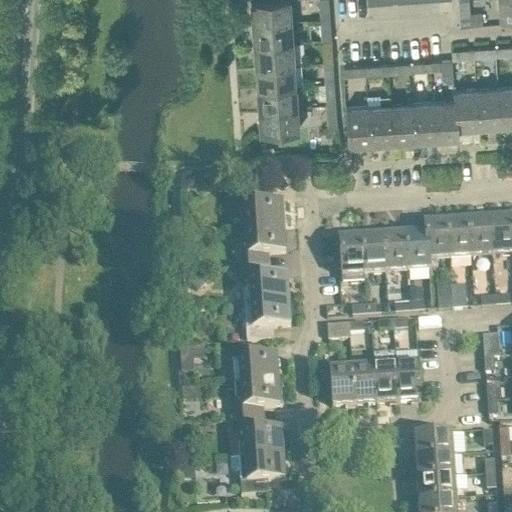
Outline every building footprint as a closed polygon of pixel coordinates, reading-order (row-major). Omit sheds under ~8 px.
[(290,22),(289,0),(290,0),(289,0),(276,0),(251,2),(251,3),(252,3),(253,24),(290,22)] [(319,0),(320,14),(330,14),(328,0),(319,0)] [(511,0),(498,0),(500,18),(499,18),(499,20),(511,18),(511,0)] [(469,13),(469,5),(460,6),(461,27),(482,25),(481,12),(469,13)] [(322,36),(331,35),(330,19),(321,19),(322,36)] [(255,46),(292,43),(290,22),(253,24),(255,46)] [(323,57),(333,57),(331,40),(322,41),(323,57)] [(256,68),(293,65),(292,43),(255,46),(256,68)] [(494,57),(511,56),(510,46),(494,48),(494,57)] [(473,59),(489,57),(489,48),(472,49),(473,59)] [(452,60),(469,59),(468,49),(452,50),(452,60)] [(454,82),(453,69),(452,60),(436,61),(436,71),(441,70),(442,83),(454,82)] [(325,79),(334,78),(333,62),(324,62),(325,79)] [(409,72),(426,71),(425,62),(409,63),(409,72)] [(388,74),(404,73),(404,63),(387,64),(388,74)] [(258,89),(295,86),(293,65),(256,68),(258,89)] [(366,75),(383,74),(382,65),(366,66),(366,75)] [(345,77),(361,76),(361,66),(344,67),(345,77)] [(327,100),(336,100),(335,84),(325,84),(327,100)] [(259,110),(296,108),(295,86),(258,89),(259,110)] [(501,124),(511,123),(511,86),(498,87),(501,124)] [(479,126),(501,124),(498,87),(476,88),(479,126)] [(479,126),(476,88),(453,90),(454,100),(456,100),(458,127),(479,126)] [(371,143),(392,141),(390,104),(390,96),(380,97),(381,105),(368,106),(371,143)] [(458,138),(457,127),(458,127),(456,100),(454,100),(433,101),(436,138),(457,137),(457,138),(458,138)] [(414,140),(436,138),(433,101),(412,103),(414,140)] [(392,141),(414,140),(412,103),(390,104),(392,141)] [(328,121),(337,120),(336,104),(327,105),(328,121)] [(371,143),(368,106),(347,107),(347,106),(346,106),(348,145),(350,145),(350,144),(371,143)] [(298,129),(297,109),(296,108),(259,110),(261,132),(260,132),(260,133),(299,130),(299,129),(298,129)] [(260,207),(259,196),(264,196),(263,194),(236,196),(237,210),(243,210),(245,233),(283,230),(282,206),(260,207)] [(492,258),(511,257),(511,229),(511,219),(490,220),(492,258)] [(471,260),(492,258),(490,220),(468,222),(471,260)] [(450,261),(471,260),(468,222),(447,223),(450,261)] [(450,261),(447,223),(424,225),(424,235),(427,234),(428,262),(430,263),(450,261)] [(246,248),(240,249),(240,256),(241,271),(264,269),(268,269),(268,268),(264,268),(263,257),(285,255),(283,230),(245,233),(246,248)] [(407,274),(430,272),(430,263),(428,262),(427,234),(424,235),(405,236),(407,274)] [(386,276),(407,274),(405,236),(383,237),(386,276)] [(363,277),(386,276),(383,237),(361,239),(363,277)] [(342,285),(362,284),(364,284),(363,277),(361,239),(339,241),(342,285)] [(264,269),(241,271),(242,284),(243,291),(249,291),(250,307),(288,305),(287,279),(265,281),(264,269)] [(453,311),(466,310),(465,301),(464,287),(451,288),(453,311)] [(438,312),(453,311),(451,288),(436,289),(437,303),(438,312)] [(495,308),(509,307),(509,298),(495,299),(495,308)] [(481,309),(495,308),(495,299),(480,300),(481,309)] [(410,314),(418,314),(423,313),(423,304),(409,305),(410,314)] [(269,341),(269,330),(290,328),(288,305),(250,307),(251,330),(245,330),(246,344),(274,342),(273,341),(269,341)] [(395,315),(410,314),(409,305),(394,306),(395,315)] [(366,317),(372,317),(380,316),(380,307),(365,308),(366,317)] [(352,318),(366,317),(365,308),(351,309),(352,318)] [(392,332),(407,331),(406,322),(392,323),(392,332)] [(378,333),(392,332),(392,323),(378,324),(378,333)] [(350,335),(364,334),(363,325),(349,326),(350,335)] [(328,342),(347,341),(350,341),(350,335),(349,326),(327,327),(328,342)] [(499,359),(497,337),(482,338),(484,360),(493,359),(494,360),(499,359)] [(255,360),(254,350),(258,349),(258,347),(225,350),(226,364),(238,363),(239,386),(278,383),(276,359),(255,360)] [(494,374),(494,360),(493,359),(484,360),(485,374),(494,374)] [(397,405),(420,403),(417,365),(395,367),(397,405)] [(376,406),(397,405),(395,367),(373,368),(376,406)] [(355,407),(376,406),(373,368),(352,369),(355,407)] [(332,409),(355,407),(352,369),(330,371),(332,409)] [(240,401),(234,401),(235,410),(236,424),(259,423),(259,422),(263,422),(263,421),(259,421),(258,410),(280,408),(278,383),(239,386),(240,401)] [(487,403),(496,403),(495,389),(486,389),(487,403)] [(488,418),(497,417),(496,403),(487,403),(488,418)] [(260,434),(259,423),(236,424),(237,444),(238,444),(239,461),(283,457),(281,432),(260,434)] [(499,445),(509,444),(508,431),(499,432),(499,445)] [(483,448),(493,447),(491,433),(482,433),(483,448)] [(415,460),(453,457),(451,435),(413,438),(415,460)] [(500,460),(510,460),(509,444),(499,445),(500,460)] [(283,457),(239,461),(230,461),(231,471),(235,475),(239,475),(241,498),(268,496),(268,494),(264,494),(263,483),(285,482),(283,457)] [(416,481),(454,478),(453,457),(415,460),(416,481)] [(485,476),(495,476),(494,462),(484,463),(485,476)] [(502,488),(511,486),(511,474),(502,475),(502,488)] [(486,492),(495,491),(495,476),(485,476),(486,492)] [(418,502),(456,499),(454,478),(416,481),(418,502)] [(504,511),(511,511),(511,486),(502,488),(503,503),(504,511)] [(418,511),(456,511),(456,499),(418,502),(418,511)]
